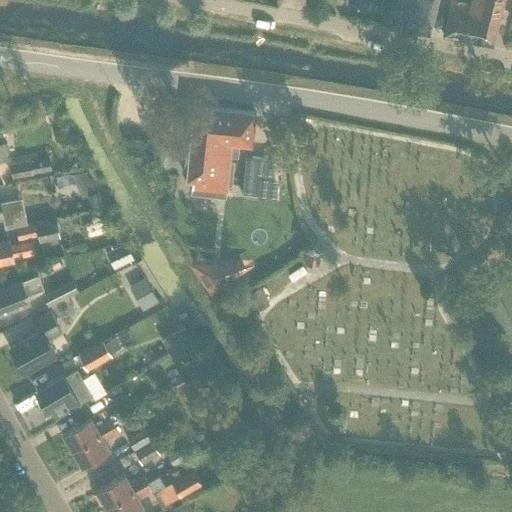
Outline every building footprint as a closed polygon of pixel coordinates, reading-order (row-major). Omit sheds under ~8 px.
[(429,32),(436,0),(393,0),(387,24),(429,32)] [(455,0),(451,0),(444,34),(493,44),(503,0),(471,0),(471,3),(455,0)] [(190,146),(187,177),(193,178),(192,192),(215,195),(215,189),(226,190),(227,183),(231,184),(234,161),(229,160),(231,141),(251,143),(255,111),(194,105),(191,136),(190,146)] [(0,144),(0,160),(11,158),(7,143),(0,144)] [(246,155),(242,190),(257,192),(258,173),(274,175),(272,157),(246,155)] [(11,164),(14,176),(52,169),(49,156),(11,164)] [(72,174),(82,197),(88,195),(93,209),(103,205),(98,191),(96,192),(87,171),(72,174)] [(6,227),(27,222),(22,197),(1,202),(0,198),(0,217),(4,216),(6,227)] [(40,240),(52,238),(59,236),(56,218),(16,226),(19,238),(38,233),(40,240)] [(33,239),(21,242),(11,244),(10,238),(0,240),(0,260),(14,258),(14,257),(36,252),(33,239)] [(133,253),(139,265),(151,259),(141,241),(121,251),(124,258),(133,253)] [(204,263),(202,282),(219,284),(220,276),(226,276),(227,266),(204,263)] [(27,294),(44,288),(38,274),(22,280),(0,288),(0,312),(30,301),(27,294)] [(145,277),(129,286),(143,309),(158,301),(145,277)] [(44,294),(49,305),(78,290),(73,279),(44,294)] [(269,302),(269,301),(268,301),(260,287),(261,287),(260,287),(251,292),(251,293),(252,293),(260,306),(259,306),(260,307),(269,302)] [(479,295),(499,332),(511,324),(511,320),(498,295),(495,287),(479,295)] [(47,339),(62,332),(56,322),(57,321),(51,310),(33,319),(39,330),(12,345),(25,370),(55,354),(47,339)] [(19,317),(0,325),(0,341),(24,331),(19,317)] [(184,328),(179,331),(187,346),(193,342),(184,328)] [(115,337),(105,343),(110,353),(121,347),(115,337)] [(103,340),(96,345),(79,355),(88,370),(112,356),(110,353),(105,343),(103,340)] [(52,408),(57,416),(92,395),(77,369),(65,376),(63,374),(37,390),(49,409),(52,408)] [(113,416),(111,418),(97,426),(91,416),(62,433),(72,449),(115,424),(113,422),(116,420),(113,416)] [(115,424),(72,449),(82,466),(110,449),(105,440),(119,431),(115,424)] [(135,449),(152,439),(146,428),(128,439),(135,449)] [(143,463),(160,453),(154,442),(136,452),(143,463)] [(170,447),(172,458),(189,454),(187,443),(170,447)] [(156,468),(144,475),(130,483),(125,473),(96,490),(106,506),(160,474),(156,468)] [(171,482),(181,497),(202,485),(193,469),(171,482)] [(106,506),(109,511),(133,511),(144,506),(138,496),(152,488),(154,492),(166,485),(160,474),(106,506)]
